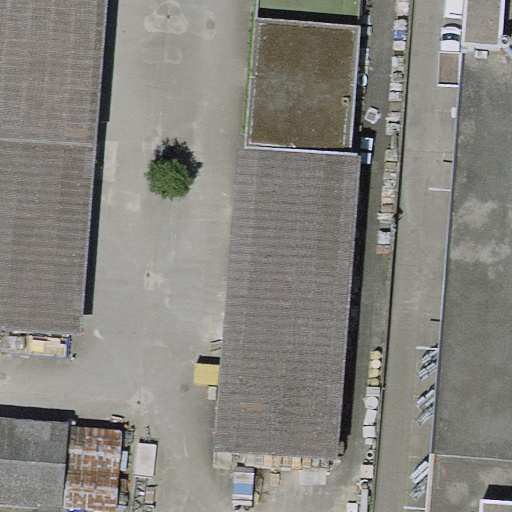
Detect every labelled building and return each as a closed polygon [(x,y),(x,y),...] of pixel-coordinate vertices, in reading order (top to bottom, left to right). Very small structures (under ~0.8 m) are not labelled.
[(106,0),(0,0),(0,148),(96,155),(106,0)] [(325,459),(364,0),(254,0),(216,449),(325,459)] [(511,511),(511,0),(454,0),(417,511),(511,511)] [(96,155),(0,148),(0,337),(83,343),(96,155)] [(62,511),(69,429),(0,423),(0,509),(32,511),(62,511)] [(114,511),(121,433),(69,429),(62,511),(114,511)]
